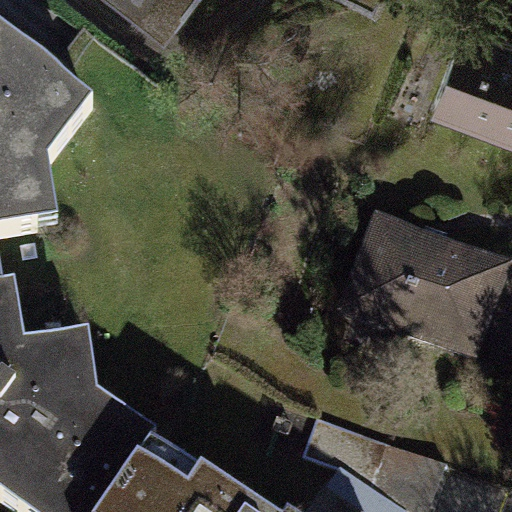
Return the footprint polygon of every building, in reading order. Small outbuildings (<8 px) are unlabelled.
[(125,0),(178,36),(202,0),(125,0)] [(427,101),(511,132),(511,46),(455,25),(427,101)] [(0,44),(0,509),(4,511),(100,511),(143,450),(148,442),(66,385),(60,343),(15,349),(0,338),(0,236),(29,230),(21,187),(84,109),(0,44)] [(337,311),(466,360),(499,273),(370,225),(337,311)] [(234,511),(143,450),(100,511),(234,511)]
